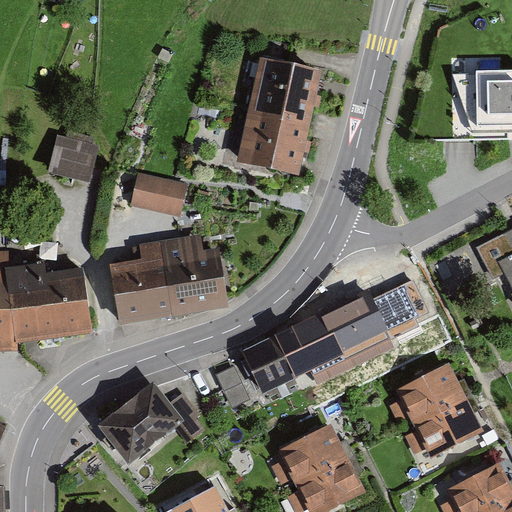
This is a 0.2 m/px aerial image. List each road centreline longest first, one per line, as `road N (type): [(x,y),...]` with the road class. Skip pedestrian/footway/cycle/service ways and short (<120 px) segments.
road 1 (tertiary): [(61,404),(104,374),(252,319),(296,283),(332,229)]
road 2 (tertiary): [(332,229),(391,0)]
road 3 (residential): [(332,229),(409,234),(511,183)]
